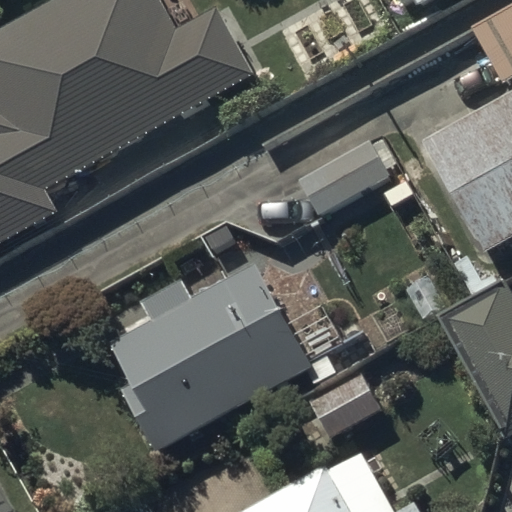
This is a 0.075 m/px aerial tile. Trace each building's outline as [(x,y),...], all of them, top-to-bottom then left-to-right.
[(0,245),(63,212),(51,188),(259,76),(222,8),(180,31),(163,0),(61,0),(0,33),(0,245)] [(511,6),(476,27),(506,81),(511,77),(511,6)] [(511,95),(429,142),(491,252),(511,239),(511,95)] [(296,182),(317,217),(386,176),(366,141),(296,182)] [(126,390),(162,454),(318,368),(262,267),(196,303),(185,282),(147,303),(157,322),(115,345),(137,384),(126,390)] [(511,441),(511,279),(444,317),(511,441)] [(421,511),(416,502),(397,511),(367,456),(335,474),(331,466),(246,511),(421,511)] [(152,511),(143,496),(112,511),(152,511)]
